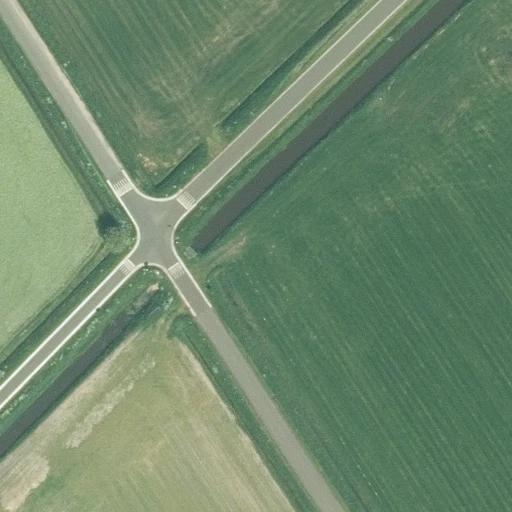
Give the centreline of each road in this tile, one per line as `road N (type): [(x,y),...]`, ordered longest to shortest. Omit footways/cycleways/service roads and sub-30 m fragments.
road 1 (unclassified): [(152,236),(393,0)]
road 2 (tertiary): [(331,511),(152,236)]
road 3 (tertiary): [(152,236),(0,0)]
road 4 (unclassified): [(0,396),(152,236)]
